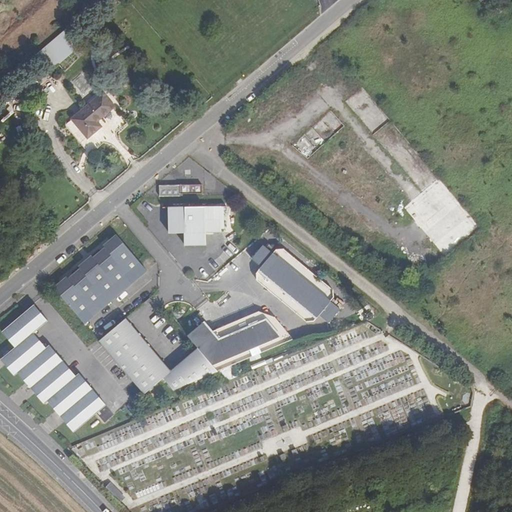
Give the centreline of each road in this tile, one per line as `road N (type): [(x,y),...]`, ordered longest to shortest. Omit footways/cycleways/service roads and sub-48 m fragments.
road 1 (unclassified): [(511,405),(182,143)]
road 2 (unclassified): [(0,301),(182,143)]
road 3 (unclassified): [(182,143),(350,0)]
road 4 (tertiary): [(101,511),(0,415)]
